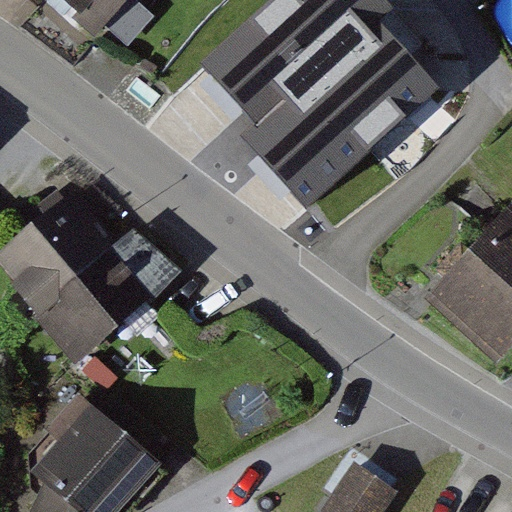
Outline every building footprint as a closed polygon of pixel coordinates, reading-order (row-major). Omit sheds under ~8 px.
[(61,0),(105,37),(136,0),(61,0)] [(229,0),(209,18),(288,106),(361,41),(339,17),(358,0),(229,0)] [(0,264),(78,352),(134,302),(50,208),(0,252),(0,264)] [(495,359),(511,339),(511,227),(495,213),(423,298),(495,359)] [(30,489),(58,511),(90,511),(137,454),(89,416),(30,489)] [(317,511),(382,511),(391,499),(344,470),(317,511)] [(498,511),(511,511),(511,501),(507,499),(498,511)]
